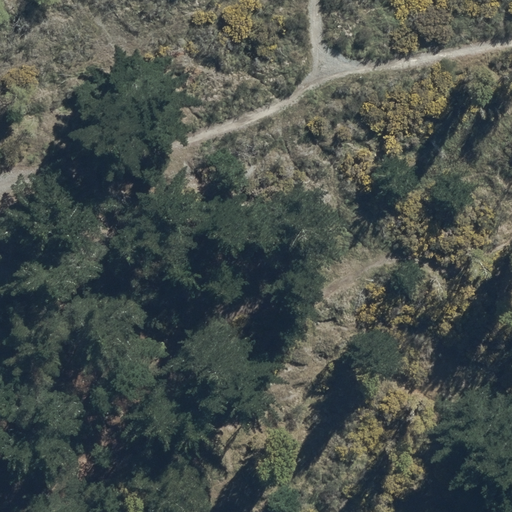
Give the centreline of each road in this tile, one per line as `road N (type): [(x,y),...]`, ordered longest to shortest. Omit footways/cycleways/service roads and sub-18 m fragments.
road 1 (track): [(337,66),(236,120),(127,157),(46,161),(0,173)]
road 2 (track): [(315,0),(318,49),(337,66),(433,58),(511,37)]
